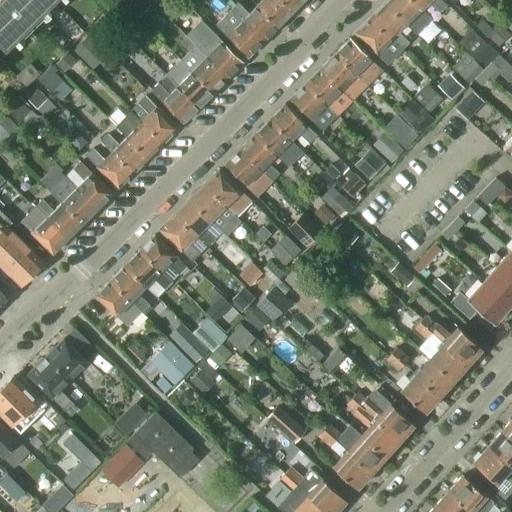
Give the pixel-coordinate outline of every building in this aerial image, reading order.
[(0,0),(0,40),(5,46),(51,0),(0,0)] [(292,10),(281,0),(259,0),(255,4),(277,26),(292,10)] [(302,0),(281,0),(292,10),(302,0)] [(412,0),(387,0),(385,2),(406,24),(416,34),(425,26),(431,19),(421,9),(412,0)] [(412,0),(421,9),(429,1),(439,11),(446,5),(441,0),(412,0)] [(277,26),(255,4),(248,12),(237,2),(231,9),(262,40),(277,26)] [(398,32),(406,24),(385,2),(370,17),(392,38),(402,49),(408,42),(398,32)] [(121,26),(133,14),(121,3),(110,16),(121,26)] [(262,40),(231,9),(216,23),(227,33),(226,34),(247,55),(262,40)] [(101,41),(114,28),(103,16),(90,29),(101,41)] [(383,47),(392,38),(370,17),(355,32),(376,54),(377,53),(387,63),(394,57),(383,47)] [(241,61),(220,40),(210,31),(195,45),(205,55),(226,76),(241,61)] [(87,38),(75,50),(90,65),(102,53),(87,38)] [(349,38),(334,53),(356,74),(366,85),(374,77),(380,70),(370,60),(371,59),(349,38)] [(486,43),(473,57),(475,59),(484,67),(497,53),(488,45),(486,43)] [(226,76),(205,55),(195,45),(189,51),(180,60),(212,91),(226,76)] [(62,73),(77,58),(69,49),(53,65),(62,73)] [(366,85),(356,74),(334,53),(319,68),(351,100),(366,85)] [(472,59),(458,74),(468,83),(481,68),(472,59)] [(212,91),(180,60),(172,68),(166,74),(176,85),(197,106),(212,91)] [(496,66),(492,62),(491,61),(482,70),(488,75),(496,66)] [(351,100),(319,68),(305,83),(326,104),(337,114),(351,100)] [(480,84),(488,75),(482,70),(474,78),(480,84)] [(53,92),(63,80),(54,71),(43,82),(53,92)] [(441,99),(425,84),(421,88),(406,74),(399,81),(430,111),(441,99)] [(461,87),(448,74),(437,86),(450,99),(461,87)] [(197,106),(176,85),(168,93),(158,82),(151,89),(162,99),(161,100),(182,121),(197,106)] [(305,83),(290,98),(311,119),(312,119),(322,129),(329,122),(337,114),(326,104),(305,83)] [(47,98),(35,86),(25,96),(37,108),(47,98)] [(471,91),(463,100),(473,110),(481,101),(471,91)] [(176,126),(155,105),(154,106),(144,96),(138,102),(148,112),(140,120),(161,142),(176,126)] [(432,118),(411,98),(398,112),(418,132),(432,118)] [(19,122),(30,110),(20,100),(9,112),(19,122)] [(305,125),(284,104),(269,119),(290,140),(298,132),(308,142),(315,136),(305,125)] [(161,142),(140,120),(130,110),(123,117),(133,127),(125,135),(147,157),(161,142)] [(0,139),(4,144),(20,128),(5,114),(0,118),(0,139)] [(301,150),(290,140),(269,119),(254,134),(275,155),(286,165),(301,150)] [(147,157),(125,135),(117,143),(107,133),(101,140),(111,150),(132,171),(147,157)] [(268,163),(275,155),(254,134),(240,148),(261,169),(271,179),(278,173),(268,163)] [(511,134),(502,146),(511,155),(511,134)] [(132,171),(111,150),(103,158),(93,148),(86,154),(97,165),(96,165),(117,186),(132,171)] [(253,177),(261,169),(240,148),(225,163),(246,184),(257,194),(263,188),(253,177)] [(372,154),(358,168),(368,178),(382,164),(372,154)] [(111,192),(90,171),(89,171),(79,161),(73,167),(83,178),(75,186),(96,208),(111,192)] [(331,164),(323,171),(332,179),(339,172),(331,164)] [(251,200),(219,169),(204,184),(236,216),(251,200)] [(349,195),(362,182),(353,174),(341,187),(349,195)] [(96,208),(75,186),(64,176),(58,183),(59,183),(51,191),(50,190),(50,191),(60,201),(82,222),(96,208)] [(478,196),(487,204),(504,185),(495,177),(478,196)] [(236,216),(204,184),(189,199),(211,220),(221,231),(236,216)] [(503,188),(496,196),(501,200),(506,200),(511,195),(503,188)] [(82,222),(60,201),(52,209),(42,199),(35,206),(46,216),(67,237),(82,222)] [(203,228),(211,220),(189,199),(175,214),(196,235),(206,245),(213,239),(203,228)] [(473,200),(464,208),(477,221),(485,212),(473,200)] [(67,237),(46,216),(35,206),(27,214),(21,220),(31,231),(52,252),(67,237)] [(6,225),(10,220),(0,209),(0,262),(21,283),(43,262),(6,225)] [(188,243),(196,235),(175,214),(160,229),(181,250),(182,249),(192,260),(198,253),(188,243)] [(455,230),(463,221),(458,215),(449,224),(455,230)] [(300,223),(292,232),(304,244),(306,247),(321,232),(306,217),(300,223)] [(253,221),(248,227),(255,234),(261,228),(253,221)] [(354,235),(340,223),(329,236),(343,248),(354,235)] [(447,238),(455,230),(449,224),(441,233),(447,238)] [(154,234),(139,249),(160,271),(170,281),(178,273),(185,267),(174,256),(175,256),(154,234)] [(299,250),(283,234),(270,248),(286,263),(299,250)] [(413,267),(418,272),(440,249),(435,244),(413,267)] [(160,271),(139,249),(124,264),(145,286),(153,277),(164,288),(170,281),(160,271)] [(511,280),(511,251),(510,249),(495,266),(511,280)] [(251,284),(262,272),(252,262),(240,274),(251,284)] [(284,274),(272,262),(263,271),(275,283),(284,274)] [(411,275),(397,262),(389,271),(404,284),(411,275)] [(137,294),(145,286),(124,264),(109,279),(131,300),(141,311),(148,304),(137,294)] [(511,301),(511,280),(495,266),(481,282),(508,306),(511,301)] [(141,311),(131,300),(109,279),(94,294),(116,315),(127,325),(141,311)] [(508,306),(481,282),(467,298),(459,291),(450,301),(469,318),(477,308),(493,323),(508,306)] [(293,295),(280,284),(275,290),(287,301),(293,295)] [(272,316),(287,301),(275,290),(260,305),(272,316)] [(242,317),(225,301),(212,315),(229,331),(242,317)] [(269,319),(256,307),(246,317),(259,330),(269,319)] [(480,346),(457,326),(450,334),(438,323),(436,325),(424,315),(419,321),(431,331),(443,342),(466,362),(480,346)] [(225,334),(209,319),(195,334),(211,349),(225,334)] [(431,331),(419,321),(414,327),(426,338),(431,331)] [(189,332),(177,343),(195,362),(207,351),(189,332)] [(100,372),(79,351),(64,337),(56,346),(53,346),(49,350),(49,353),(47,355),(71,378),(82,367),(94,379),(100,372)] [(466,362),(443,342),(429,358),(452,378),(466,362)] [(158,357),(153,362),(175,384),(180,379),(193,366),(170,344),(158,357)] [(222,345),(210,358),(218,366),(231,354),(222,345)] [(398,368),(409,356),(397,346),(386,358),(398,368)] [(60,389),(71,378),(47,355),(45,357),(42,357),(37,362),(38,365),(29,373),(73,415),(79,408),(60,389)] [(452,378),(429,358),(415,373),(438,393),(452,378)] [(215,382),(202,370),(191,381),(204,394),(215,382)] [(438,393),(415,373),(401,390),(424,410),(438,393)] [(66,420),(40,394),(35,400),(12,377),(0,389),(0,412),(12,424),(26,410),(32,416),(39,409),(58,428),(66,420)] [(413,422),(376,388),(368,396),(367,395),(365,397),(357,390),(352,397),(376,418),(398,438),(413,422)] [(183,392),(180,395),(180,401),(184,404),(189,404),(193,401),(193,395),(189,392),(183,392)] [(398,438),(376,418),(352,397),(346,403),(354,410),(352,412),(368,426),(362,433),(384,454),(398,438)] [(127,433),(145,416),(136,407),(118,424),(127,433)] [(305,431),(280,407),(270,418),(296,442),(305,431)] [(193,447),(154,410),(126,439),(145,457),(151,451),(178,477),(197,458),(190,451),(193,447)] [(511,417),(502,429),(511,438),(511,417)] [(342,432),(331,421),(325,428),(336,438),(342,432)] [(22,444),(0,422),(0,454),(6,460),(22,444)] [(336,438),(325,428),(318,434),(330,445),(336,438)] [(511,464),(511,438),(502,429),(488,445),(511,466),(511,464)] [(80,461),(63,479),(73,489),(100,460),(71,433),(62,443),(80,461)] [(384,454),(362,433),(348,449),(370,469),(384,454)] [(511,466),(488,445),(473,461),(497,482),(505,472),(511,478),(511,466)] [(100,471),(115,485),(139,461),(124,446),(100,471)] [(370,469),(348,449),(333,465),(356,486),(370,469)] [(332,511),(345,498),(310,467),(302,476),(290,465),(284,472),(328,511),(332,511)] [(328,511),(284,472),(278,479),(290,489),(276,505),(283,511),(328,511)] [(486,494),(463,473),(448,489),(471,510),(486,494)] [(24,490),(7,474),(0,481),(0,483),(16,499),(24,490)] [(469,511),(471,510),(448,489),(434,505),(442,511),(469,511)] [(42,503),(50,511),(54,511),(62,504),(52,493),(42,503)]
